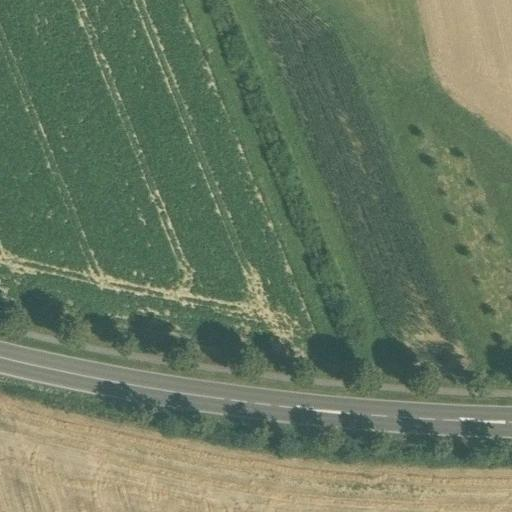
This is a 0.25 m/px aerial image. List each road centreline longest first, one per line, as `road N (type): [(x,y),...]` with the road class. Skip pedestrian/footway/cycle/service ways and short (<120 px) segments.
road 1 (secondary): [(511,423),(260,406),(0,359)]
road 2 (track): [(511,155),(316,0)]
